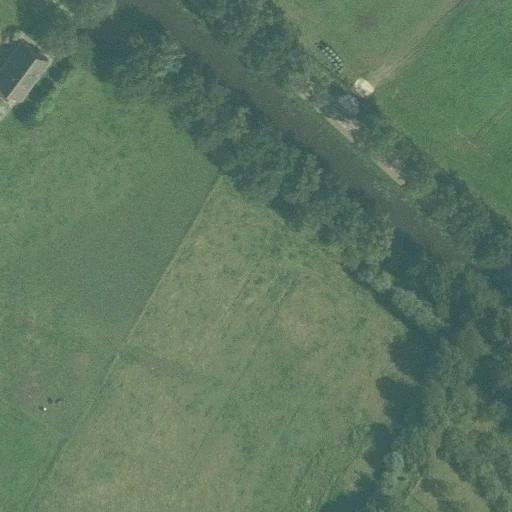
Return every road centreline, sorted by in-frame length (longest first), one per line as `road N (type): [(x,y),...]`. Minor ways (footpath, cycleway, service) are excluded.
road 1 (track): [(81,0),(511,385)]
road 2 (tertiary): [(511,272),(203,0)]
